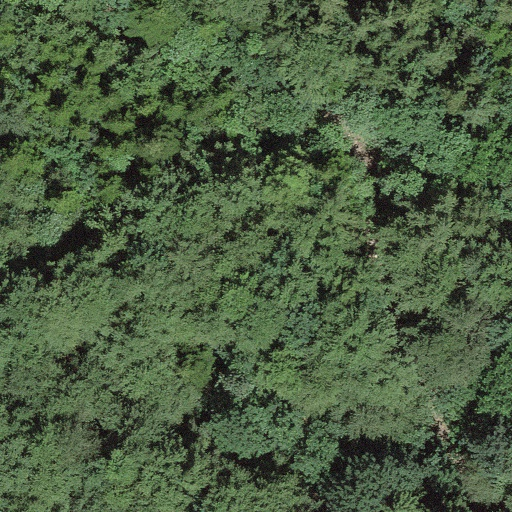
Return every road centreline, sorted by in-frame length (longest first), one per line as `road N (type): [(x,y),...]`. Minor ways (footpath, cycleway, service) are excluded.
road 1 (track): [(495,511),(432,441),(388,339),(365,143)]
road 2 (track): [(365,143),(291,98),(28,0)]
